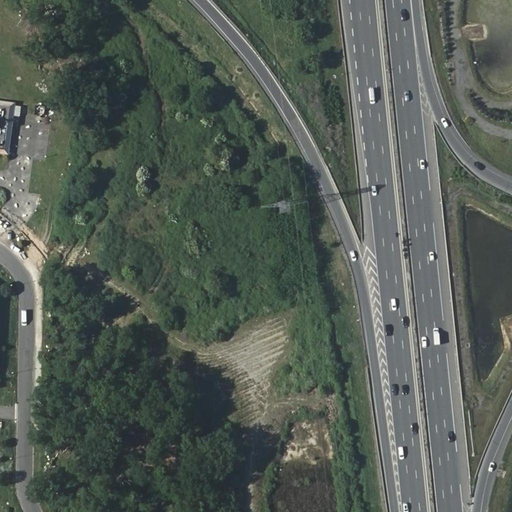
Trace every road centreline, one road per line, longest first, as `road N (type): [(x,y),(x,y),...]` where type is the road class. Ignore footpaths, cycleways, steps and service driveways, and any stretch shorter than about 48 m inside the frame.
road 1 (motorway): [(201,0),(258,63),(342,215),(368,315),(393,511)]
road 2 (motorway): [(358,0),(415,511)]
road 3 (motorway): [(448,511),(397,0)]
road 4 (unclassified): [(0,251),(27,285),(23,464),(33,511)]
road 5 (motorway): [(511,188),(479,170),(444,120),(415,0)]
road 6 (track): [(511,135),(471,114),(461,94),(454,0)]
